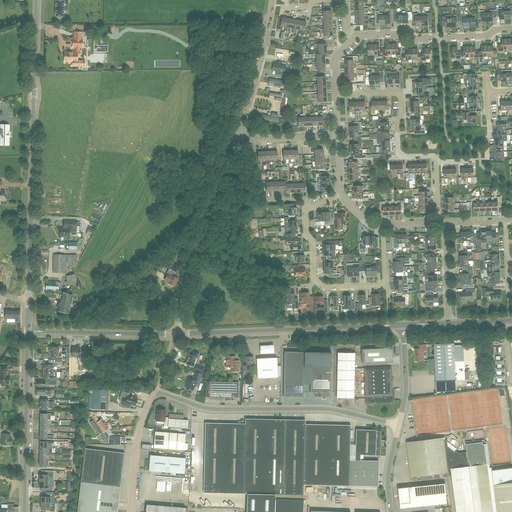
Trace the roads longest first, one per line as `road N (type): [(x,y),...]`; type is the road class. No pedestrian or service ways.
road 1 (secondary): [(28,299),(36,0)]
road 2 (unclassified): [(398,424),(320,408),(205,408),(154,394)]
road 3 (secondary): [(174,334),(403,325)]
road 4 (residential): [(174,334),(235,135)]
road 5 (residential): [(382,225),(385,285),(322,289),(312,276),(308,208)]
road 6 (secondary): [(24,511),(27,331)]
road 7 (residential): [(511,28),(492,37),(353,37)]
road 8 (secondary): [(27,331),(174,334)]
road 9 (residential): [(235,135),(272,0)]
road 10 (unclassified): [(131,511),(137,436),(154,394)]
